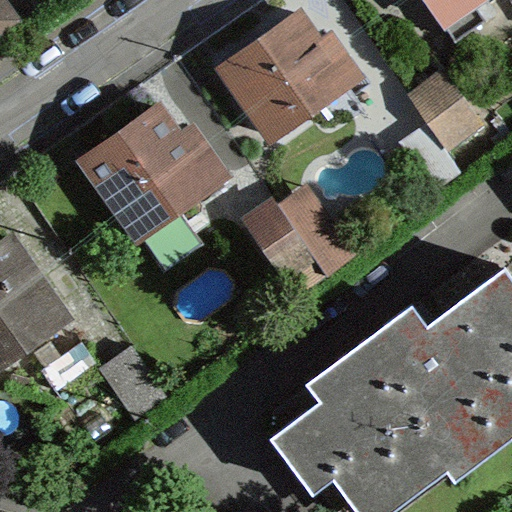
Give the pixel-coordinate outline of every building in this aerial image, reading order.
[(486,0),(431,0),(456,36),(494,10),(486,0)] [(258,35),(223,60),(276,134),(319,104),(328,117),(358,96),(348,83),(359,75),(328,31),(316,39),(295,9),(258,35)] [(446,69),(410,94),(427,118),(445,144),(480,119),(446,69)] [(122,130),(86,156),(139,230),(223,171),(202,142),(190,151),(158,105),(122,130)] [(427,118),(398,138),(432,187),(461,167),(445,144),(427,118)] [(302,236),(306,241),(331,223),(303,183),(278,201),(302,236)] [(278,201),(276,200),(248,220),(273,256),(302,236),(278,201)] [(311,248),(327,271),(352,253),(331,223),(306,241),(311,248)] [(0,361),(66,315),(8,233),(0,239),(0,361)] [(302,236),(273,256),(282,268),(311,248),(306,241),(302,236)] [(275,433),(313,484),(333,469),(346,487),(364,511),(378,511),(447,461),(455,471),(511,427),(511,279),(503,267),(426,325),(410,304),(311,378),(324,396),(275,433)] [(135,415),(167,393),(133,343),(100,366),(135,415)]
